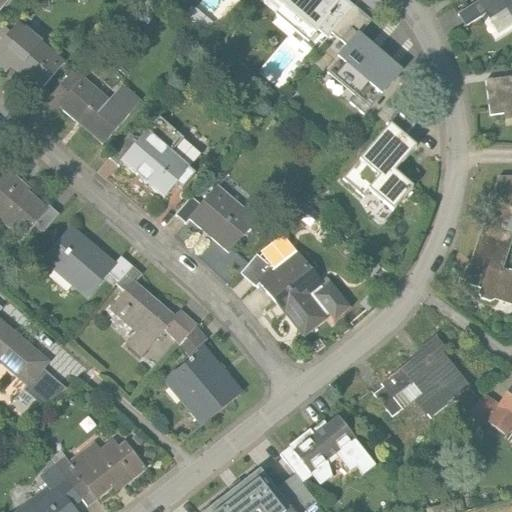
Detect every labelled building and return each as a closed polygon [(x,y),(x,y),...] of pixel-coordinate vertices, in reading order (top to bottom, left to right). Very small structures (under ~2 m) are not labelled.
[(0,0),(0,14),(12,0),(0,0)] [(363,0),(286,0),(303,14),(309,7),(342,34),(337,40),(345,47),(354,36),(363,25),(370,31),(383,16),(363,0)] [(511,0),(476,0),(459,11),(466,23),(487,11),(490,17),(499,31),(511,23),(511,0)] [(370,31),(363,25),(354,36),(363,44),(341,69),(370,93),(373,89),(386,100),(412,70),(399,59),(401,57),(370,31)] [(63,65),(19,26),(4,43),(0,46),(0,69),(4,74),(10,68),(38,93),(63,65)] [(73,72),(45,105),(54,113),(59,108),(103,145),(139,103),(122,89),(110,103),(73,72)] [(511,73),(486,76),(490,112),(504,110),(504,116),(511,114),(511,73)] [(389,111),(401,122),(415,134),(425,122),(399,99),(389,111)] [(138,144),(121,163),(163,199),(188,171),(169,154),(182,139),(159,119),(138,144)] [(401,122),(354,175),(373,191),(381,183),(404,204),(422,183),(403,167),(425,143),(415,134),(401,122)] [(129,136),(109,159),(118,167),(121,163),(138,144),(129,136)] [(21,169),(0,193),(0,209),(42,245),(54,231),(69,214),(40,189),(42,187),(21,169)] [(511,172),(496,172),(477,231),(509,241),(511,230),(511,172)] [(230,183),(213,203),(202,216),(242,250),(273,213),(248,193),(246,196),(230,183)] [(204,195),(189,213),(198,221),(202,216),(213,203),(204,195)] [(81,225),(67,242),(54,256),(98,294),(115,275),(124,263),(81,225)] [(67,242),(54,231),(42,245),(54,256),(67,242)] [(511,268),(501,265),(509,241),(477,231),(462,280),(479,285),(477,291),(479,296),(489,299),(493,297),(511,302),(511,268)] [(290,237),(271,253),(285,270),(273,280),(318,332),(337,316),(319,295),(335,282),(309,252),(305,255),(290,237)] [(253,269),(267,285),(273,280),(285,270),(271,253),(253,269)] [(132,254),(124,263),(115,275),(126,284),(129,281),(137,289),(145,279),(152,271),(132,254)] [(187,315),(145,279),(137,289),(121,306),(148,329),(139,340),(154,353),(178,325),(187,315)] [(0,296),(0,315),(3,312),(7,315),(14,306),(2,295),(0,296)] [(191,309),(187,315),(178,325),(191,343),(208,323),(191,309)] [(0,315),(0,363),(8,354),(41,382),(60,360),(7,315),(3,312),(0,315)] [(218,340),(208,323),(191,343),(202,355),(215,344),(218,340)] [(382,383),(384,386),(402,409),(415,400),(429,419),(457,398),(467,402),(477,395),(433,340),(414,355),(415,357),(382,383)] [(254,390),(215,344),(202,355),(176,377),(215,423),(254,390)] [(384,386),(374,394),(392,417),(402,409),(384,386)] [(511,386),(498,405),(482,425),(500,439),(510,426),(511,427),(511,386)] [(467,414),(482,425),(498,405),(483,394),(467,414)] [(315,438),(293,454),(310,476),(326,464),(334,458),(355,442),(339,420),(315,438)] [(294,477),(301,486),(311,479),(310,476),(293,454),(315,438),(311,432),(279,457),(294,477)] [(106,441),(80,461),(94,478),(109,498),(125,486),(128,490),(158,467),(138,442),(131,447),(125,439),(112,449),(106,441)] [(355,442),(334,458),(350,479),(357,473),(363,480),(376,470),(355,442)] [(85,486),(100,505),(109,498),(94,478),(80,461),(77,456),(54,474),(62,484),(72,496),(85,486)] [(310,476),(311,479),(319,489),(331,479),(326,464),(310,476)] [(259,471),(206,511),(291,511),(275,491),(259,471)] [(294,477),(275,491),(291,511),(307,511),(316,505),(301,486),(294,477)] [(62,484),(26,511),(84,511),(72,496),(62,484)]
